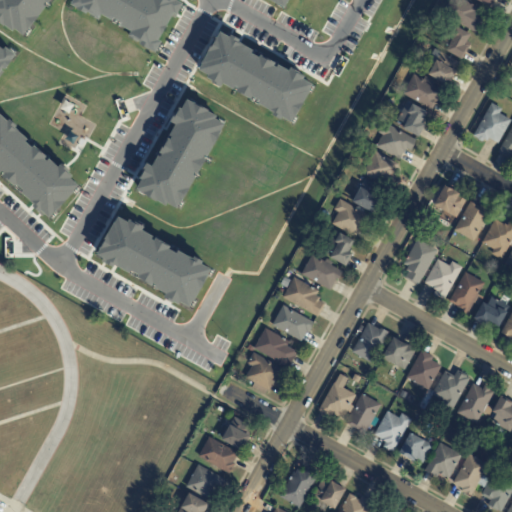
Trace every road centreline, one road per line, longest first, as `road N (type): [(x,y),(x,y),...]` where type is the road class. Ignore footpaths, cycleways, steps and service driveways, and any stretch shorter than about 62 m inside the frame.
road 1 (residential): [(241,511),(511,30)]
road 2 (residential): [(227,395),(439,511)]
road 3 (residential): [(511,371),(365,288)]
